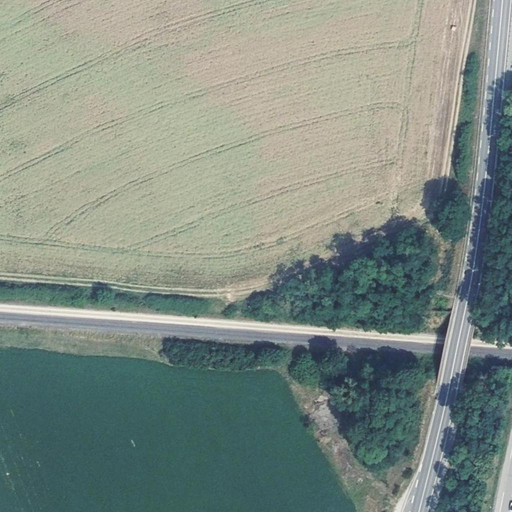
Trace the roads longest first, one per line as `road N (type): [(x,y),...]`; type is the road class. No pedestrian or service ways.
road 1 (track): [(475,0),(439,206),(418,231),(263,302),(0,286)]
road 2 (secondary): [(502,0),(472,277),(419,511)]
